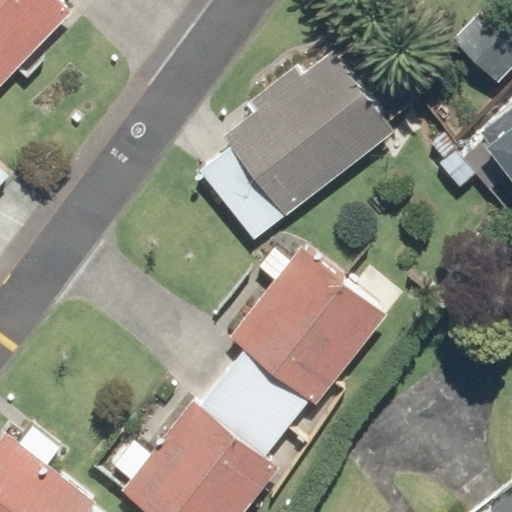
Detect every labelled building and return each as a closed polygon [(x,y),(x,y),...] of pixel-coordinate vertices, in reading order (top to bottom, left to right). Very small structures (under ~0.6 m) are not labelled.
[(0,0),(0,81),(73,4),(68,0),(0,0)] [(489,83),(511,59),(511,11),(500,0),(482,0),(444,40),(489,83)] [(201,161),(256,231),(397,122),(335,42),(304,66),(297,57),(248,95),(254,103),(224,126),(232,137),(201,161)] [(497,153),(511,173),(511,92),(483,115),(507,146),(497,153)] [(0,177),(11,167),(0,156),(0,177)] [(123,482),(161,511),(239,511),(282,459),(268,447),(312,392),(317,396),(390,304),(304,237),(292,252),(275,239),(260,259),(276,270),(230,328),(246,340),(202,397),(195,391),(152,445),(135,432),(115,458),(132,471),(123,482)] [(6,423),(0,431),(0,511),(108,511),(93,500),(98,493),(6,423)] [(511,511),(511,480),(471,511),(511,511)]
